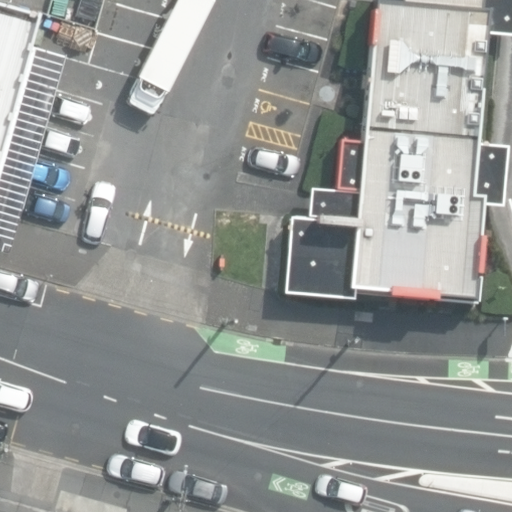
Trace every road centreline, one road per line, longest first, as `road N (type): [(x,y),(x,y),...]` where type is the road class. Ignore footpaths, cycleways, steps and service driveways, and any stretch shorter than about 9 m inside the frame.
road 1 (secondary): [(0,330),(90,360),(325,412),(511,435)]
road 2 (secondary): [(389,511),(0,407)]
